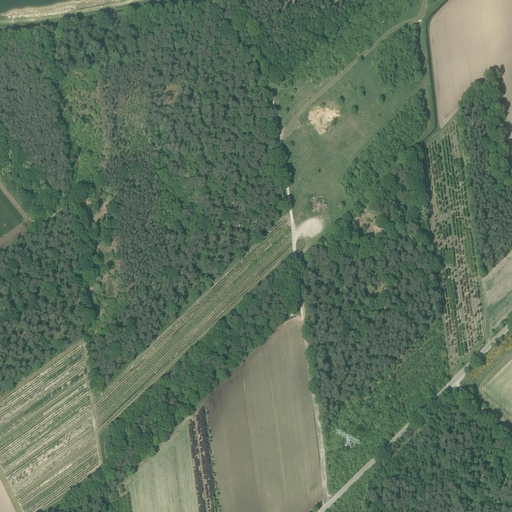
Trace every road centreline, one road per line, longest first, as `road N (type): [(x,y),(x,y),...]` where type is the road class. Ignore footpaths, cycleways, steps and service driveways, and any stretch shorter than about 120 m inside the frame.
road 1 (track): [(281,158),(90,345),(83,341),(66,208),(0,251)]
road 2 (track): [(295,263),(427,130),(420,15)]
road 3 (unclassified): [(320,511),(511,323)]
road 4 (track): [(295,263),(327,505)]
road 5 (track): [(0,35),(208,1)]
road 6 (track): [(42,511),(104,468),(85,344)]
road 7 (track): [(278,138),(354,62),(420,15)]
road 8 (track): [(208,1),(270,95),(281,158)]
road 9 (track): [(149,0),(0,24)]
